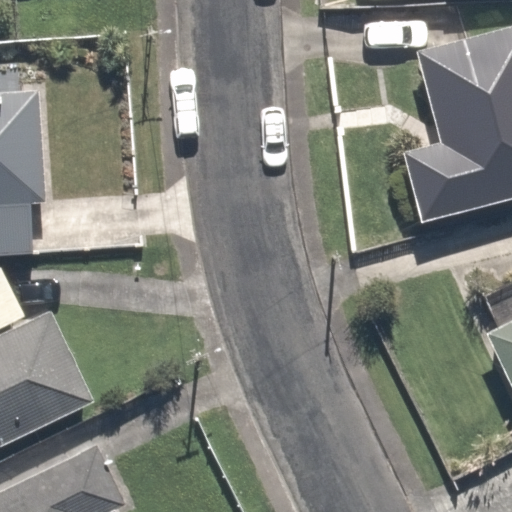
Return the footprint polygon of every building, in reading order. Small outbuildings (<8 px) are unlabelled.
[(434,141),(397,152),(418,222),(511,198),(511,25),(411,51),(434,141)] [(43,203),(37,89),(0,91),(0,252),(30,251),(28,204),(43,203)] [(0,269),(0,327),(23,317),(0,269)] [(0,332),(0,443),(91,401),(48,310),(0,332)] [(511,317),(482,331),(511,394),(511,317)] [(93,442),(0,488),(0,511),(106,511),(123,504),(93,442)]
